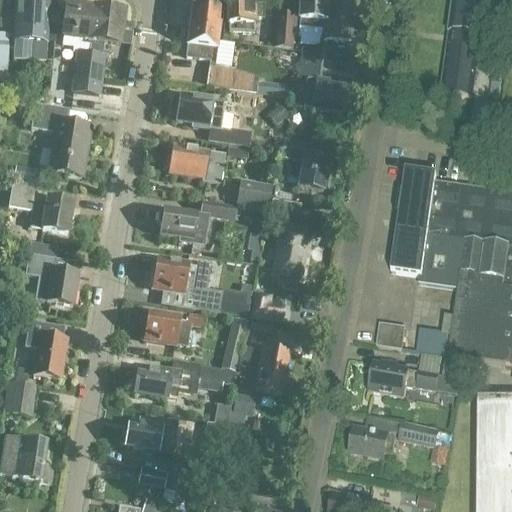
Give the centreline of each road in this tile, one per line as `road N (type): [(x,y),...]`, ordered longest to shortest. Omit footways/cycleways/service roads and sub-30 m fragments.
road 1 (residential): [(297,511),(401,0)]
road 2 (residential): [(71,511),(146,0)]
